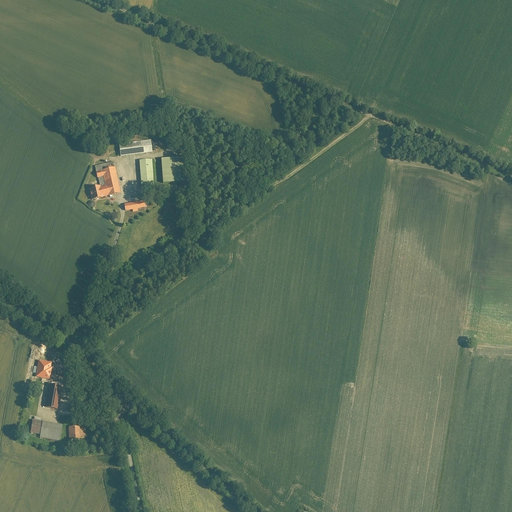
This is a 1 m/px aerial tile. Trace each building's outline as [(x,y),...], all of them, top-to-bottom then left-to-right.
[(153,141),(121,144),(122,156),(154,153),(153,141)] [(183,158),(164,159),(166,183),(185,181),(183,158)] [(153,160),(141,161),(144,186),(156,185),(153,160)] [(96,166),(97,172),(116,167),(115,162),(96,166)] [(122,192),(116,167),(97,172),(99,178),(105,176),(107,186),(102,187),(102,186),(90,188),(93,200),(104,197),(122,192)] [(144,201),(126,204),(127,211),(134,210),(134,212),(139,211),(139,209),(145,208),(144,201)] [(48,384),(51,364),(39,362),(36,378),(41,379),(41,382),(48,384)] [(59,409),(66,370),(53,368),(46,407),(59,409)] [(44,422),(34,421),(32,432),(42,434),(44,422)] [(44,422),(42,434),(41,437),(61,441),(64,426),(44,422)] [(87,441),(86,426),(70,426),(71,441),(87,441)]
